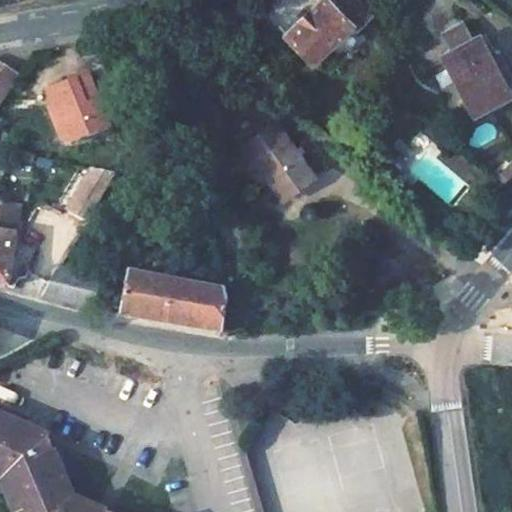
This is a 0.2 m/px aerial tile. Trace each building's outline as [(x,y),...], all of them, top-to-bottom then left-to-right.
[(315,63),(353,27),(358,31),(374,15),(358,0),(324,0),(288,37),(315,63)] [(439,54),(467,107),(505,87),(476,34),(469,38),(464,28),(440,40),(446,50),(439,54)] [(0,66),(0,101),(16,77),(0,66)] [(53,106),(67,144),(106,131),(86,71),(70,77),(71,80),(47,88),(53,106)] [(67,144),(53,106),(47,109),(60,147),(67,144)] [(248,154),(262,172),(275,186),(305,161),(266,114),(236,139),(248,154)] [(484,120),(469,135),(479,145),(494,130),(484,120)] [(229,144),(241,160),(248,154),(236,139),(229,144)] [(131,143),(125,154),(146,155),(146,144),(131,143)] [(262,172),(248,154),(241,160),(239,162),(253,179),(262,172)] [(280,193),(310,167),(305,161),(275,186),(280,193)] [(83,185),(66,211),(84,221),(100,195),(83,185)] [(0,284),(6,286),(20,212),(0,207),(0,284)] [(46,284),(39,296),(42,297),(89,309),(99,280),(54,271),(46,284)] [(131,275),(118,316),(222,332),(227,303),(224,290),(131,275)] [(26,279),(20,291),(33,295),(39,296),(46,284),(26,279)] [(0,483),(3,485),(13,511),(64,511),(75,502),(50,442),(0,418),(0,483)] [(94,511),(75,502),(64,511),(94,511)]
